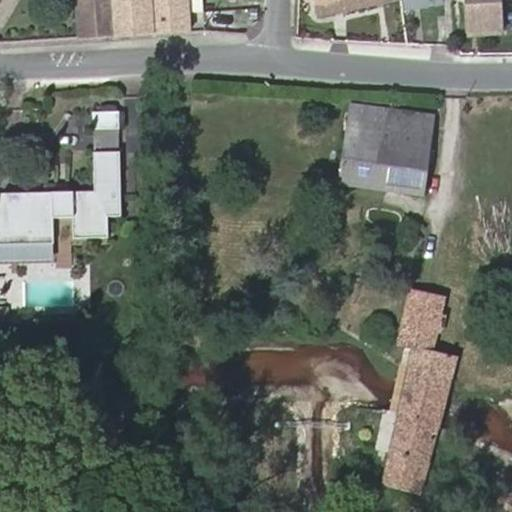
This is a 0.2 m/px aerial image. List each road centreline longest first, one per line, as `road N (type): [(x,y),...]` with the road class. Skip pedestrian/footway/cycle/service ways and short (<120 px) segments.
road 1 (residential): [(281,61),(0,68)]
road 2 (residential): [(511,76),(281,61)]
